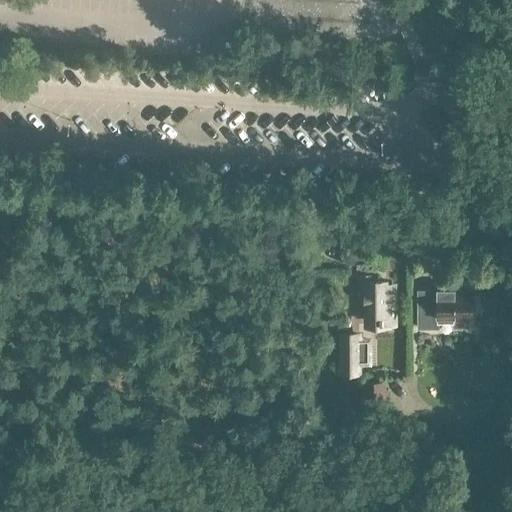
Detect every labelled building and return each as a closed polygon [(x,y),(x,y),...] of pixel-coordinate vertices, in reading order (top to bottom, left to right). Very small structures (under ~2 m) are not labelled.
[(452,62),(437,64),(438,78),(454,76),(452,62)] [(372,282),(371,277),(359,277),(359,299),(367,299),(366,320),(380,321),(380,323),(385,323),(385,321),(393,321),(393,325),(395,325),(395,290),(387,290),(386,282),(372,282)] [(438,288),(438,289),(438,290),(419,290),(419,327),(439,327),(439,321),(454,321),(454,327),(469,327),(469,316),(472,316),(472,294),(459,294),(459,288),(438,288)] [(361,331),(342,331),(342,375),(361,375),(361,331)] [(386,381),(373,381),(373,415),(387,415),(386,381)]
